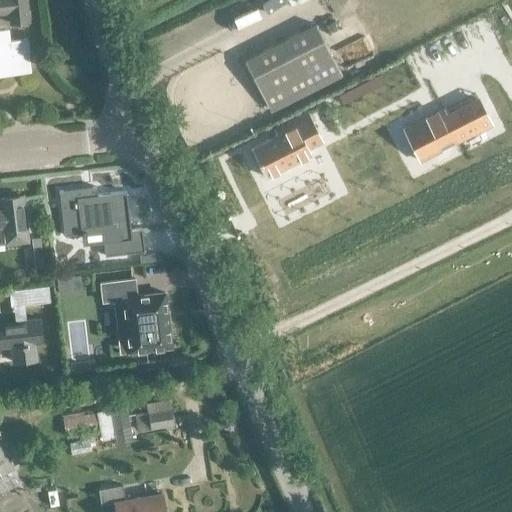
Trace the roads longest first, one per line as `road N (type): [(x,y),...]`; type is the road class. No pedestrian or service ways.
road 1 (unclassified): [(304,511),(141,125)]
road 2 (unclassified): [(0,150),(104,138),(141,125)]
road 3 (unclassified): [(141,125),(95,0)]
